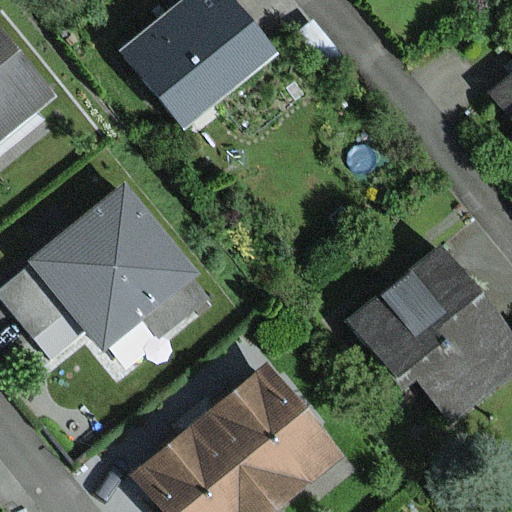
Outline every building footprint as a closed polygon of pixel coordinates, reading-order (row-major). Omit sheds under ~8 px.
[(195,0),(129,52),(190,131),(291,52),(250,0),(195,0)] [(0,123),(38,92),(0,47),(0,123)] [(140,185),(47,253),(137,375),(230,307),(140,185)] [(370,326),(448,418),(511,364),(511,314),(459,252),(370,326)] [(327,457),(264,377),(203,425),(265,505),(327,457)] [(255,511),(265,505),(203,425),(141,473),(171,511),(255,511)]
